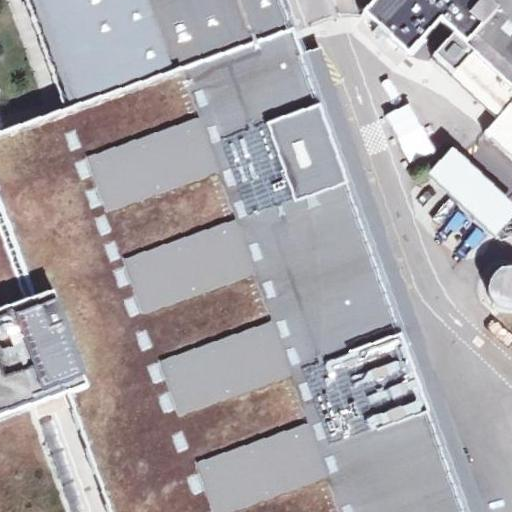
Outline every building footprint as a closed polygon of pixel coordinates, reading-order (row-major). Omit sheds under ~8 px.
[(33,0),(72,108),(292,30),(281,0),(33,0)] [(511,0),(375,0),(361,16),(407,57),(438,24),(464,46),(446,41),(424,59),(447,78),(455,68),(506,113),(486,135),(511,159),(511,0)] [(0,134),(0,207),(37,299),(53,293),(87,387),(69,393),(109,511),(482,511),(319,50),(302,55),(292,30),(72,108),(0,134)] [(425,179),(493,242),(511,231),(511,211),(511,210),(450,152),(425,179)] [(0,418),(29,408),(69,393),(87,387),(53,293),(37,299),(0,207),(0,418)] [(511,272),(503,271),(497,273),(489,278),(486,283),(486,292),(489,300),(494,306),(506,312),(511,311),(511,310),(511,272)]
